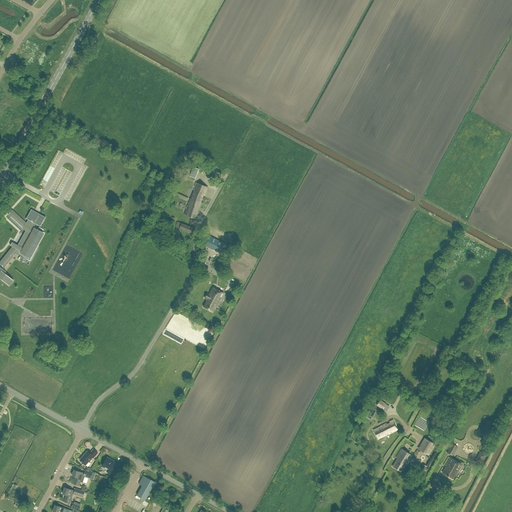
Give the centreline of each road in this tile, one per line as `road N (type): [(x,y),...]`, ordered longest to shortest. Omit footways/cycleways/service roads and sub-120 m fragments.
road 1 (residential): [(81,430),(96,401),(137,368),(191,279),(197,226),(219,185)]
road 2 (tertiary): [(0,180),(100,0)]
road 3 (unclassified): [(197,494),(81,430)]
road 4 (residential): [(360,511),(420,401)]
